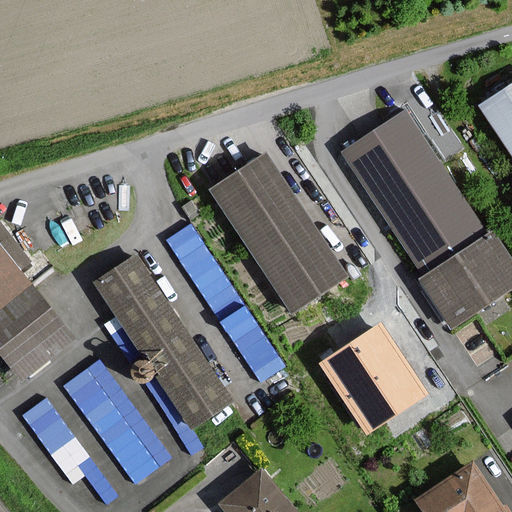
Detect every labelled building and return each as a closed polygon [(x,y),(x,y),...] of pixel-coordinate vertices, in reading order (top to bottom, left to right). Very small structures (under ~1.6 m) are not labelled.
[(511,82),(476,105),(511,161),(511,82)] [(511,287),(511,263),(492,234),(488,236),(406,112),(344,153),(352,164),(426,277),(421,281),(451,327),(511,287)] [(206,189),(293,312),(349,273),(263,149),(206,189)] [(260,380),(286,364),(193,217),(167,233),(260,380)] [(72,338),(31,286),(18,269),(28,261),(0,225),(0,350),(22,378),(72,338)] [(230,400),(137,258),(98,283),(191,425),(230,400)] [(426,394),(380,325),(322,363),(368,432),(426,394)] [(102,355),(66,380),(103,434),(139,409),(102,355)] [(27,407),(70,480),(87,471),(81,460),(88,456),(51,393),(27,407)] [(506,511),(473,461),(414,499),(422,511),(506,511)] [(217,505),(222,511),(296,511),(261,470),(217,505)]
